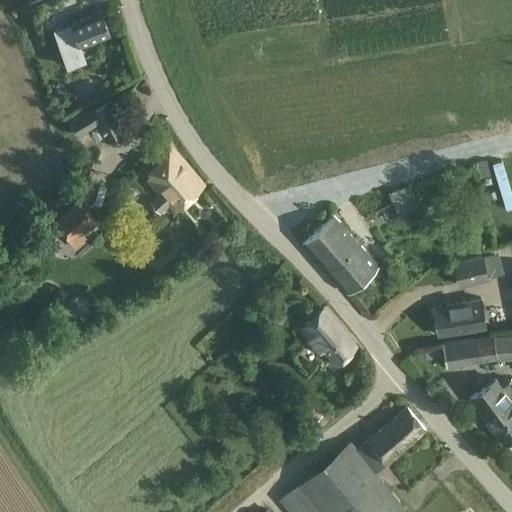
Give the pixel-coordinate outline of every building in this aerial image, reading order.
[(53,0),(40,0),(39,0),(42,8),(55,4),(53,0)] [(72,22),(54,29),(67,66),(85,60),(80,45),(110,35),(102,12),(72,22)] [(92,111),(90,108),(70,119),(79,135),(97,125),(105,139),(126,127),(111,101),(92,111)] [(149,203),(160,214),(170,204),(176,210),(203,186),(170,148),(158,158),(165,166),(149,180),(159,192),(149,203)] [(52,223),(75,248),(87,238),(84,235),(99,223),(93,216),(94,216),(85,205),(84,206),(79,200),(52,223)] [(377,264),(334,215),(302,242),(346,292),(377,264)] [(490,279),(484,256),(454,263),(454,264),(459,286),(460,286),(490,279)] [(485,327),(480,297),(433,305),(438,336),(485,327)] [(300,330),(336,365),(356,347),(324,309),(300,330)] [(511,358),(511,332),(493,334),(442,343),(447,368),(497,360),(511,358)] [(470,398),(504,443),(511,437),(511,380),(511,379),(501,386),(496,379),(470,398)] [(310,424),(323,413),(308,395),(295,405),(310,424)] [(407,407),(357,447),(377,471),(426,430),(407,407)] [(405,511),(407,511),(381,478),(382,477),(356,446),(351,440),(278,499),(289,511),(405,511)]
